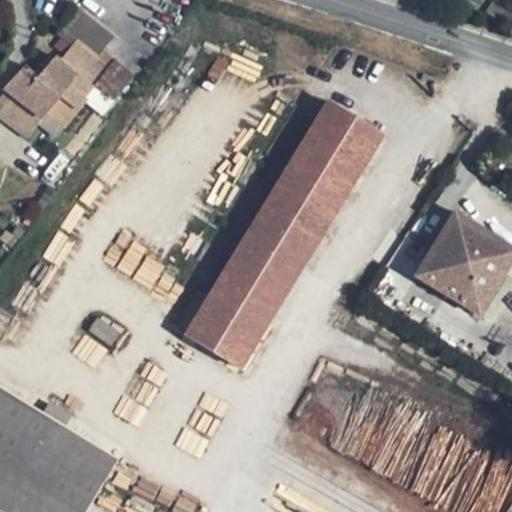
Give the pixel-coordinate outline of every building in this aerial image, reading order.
[(109,68),(98,59),(76,41),(61,61),(56,57),(38,78),(26,67),(5,89),(7,91),(0,99),(0,100),(26,121),(33,112),(42,119),(47,113),(66,128),(88,100),(103,111),(133,74),(116,60),(109,68)] [(104,51),(98,59),(109,68),(116,60),(104,51)] [(314,249),(383,135),(328,102),(262,210),(187,334),(241,368),(314,249)] [(419,277),(482,317),(511,269),(511,247),(459,213),(419,277)] [(119,332),(99,319),(90,331),(111,344),(119,332)] [(83,511),(116,457),(0,388),(0,507),(8,511),(83,511)]
